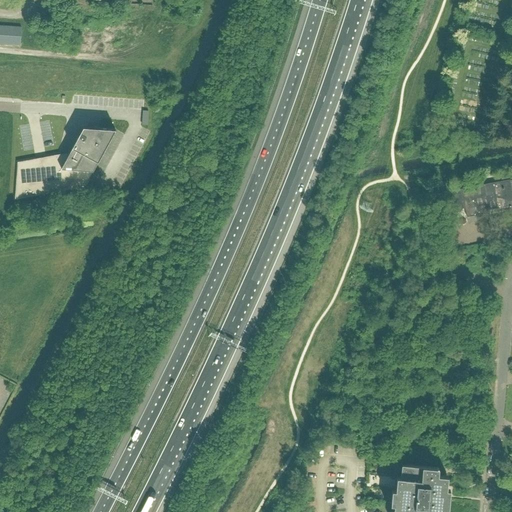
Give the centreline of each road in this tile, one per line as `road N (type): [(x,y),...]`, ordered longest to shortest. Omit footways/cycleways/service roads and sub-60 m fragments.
road 1 (motorway): [(319,0),(230,244),(100,511)]
road 2 (motorway): [(138,511),(257,264),(356,0)]
road 3 (residential): [(511,274),(489,511)]
road 4 (residential): [(106,178),(135,117),(0,106)]
